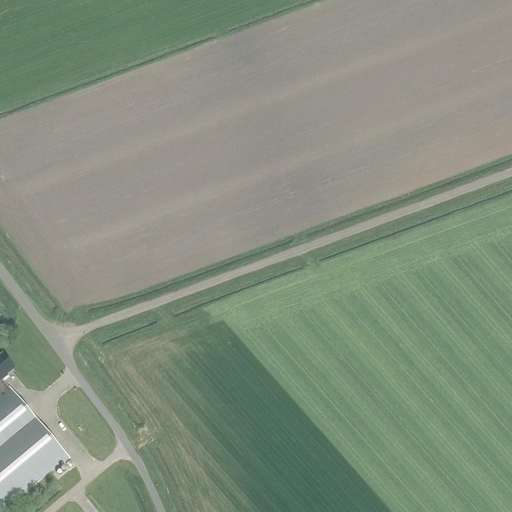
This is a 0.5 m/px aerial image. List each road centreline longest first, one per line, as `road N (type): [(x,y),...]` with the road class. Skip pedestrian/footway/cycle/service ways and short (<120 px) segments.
road 1 (track): [(57,343),(511,173)]
road 2 (unclassified): [(160,511),(108,417),(0,267)]
